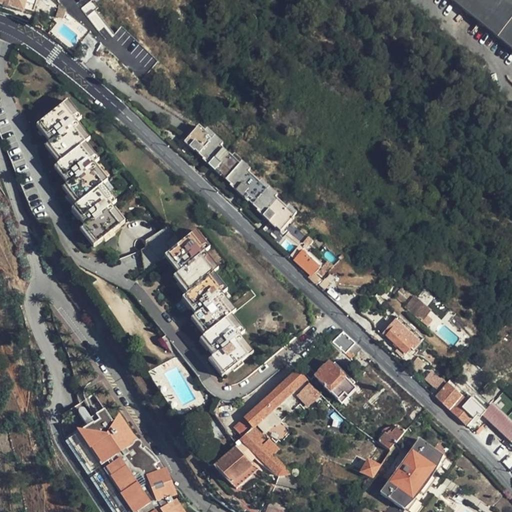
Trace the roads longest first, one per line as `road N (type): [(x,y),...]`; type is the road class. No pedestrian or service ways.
road 1 (residential): [(0,75),(77,259),(138,295),(219,393),(250,386),(335,314)]
road 2 (tertiary): [(11,25),(124,113),(335,314)]
road 3 (tertiary): [(335,314),(511,488)]
road 4 (unknown): [(511,89),(490,54),(425,0)]
